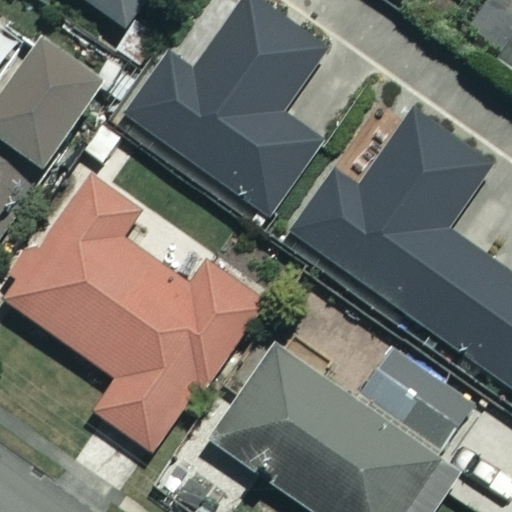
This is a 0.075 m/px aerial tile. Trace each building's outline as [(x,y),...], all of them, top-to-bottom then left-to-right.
[(79,0),(121,29),(141,0),(79,0)] [(511,27),(489,61),(511,76),(511,27)] [(0,244),(104,91),(38,46),(0,102),(0,244)] [(482,119),(394,57),(363,101),(451,163),(482,119)] [(437,214),(356,162),(321,217),(401,268),(381,299),(511,384),(511,220),(456,184),(437,214)] [(128,213),(80,181),(0,299),(0,305),(114,382),(93,414),(154,455),(257,302),(198,263),(186,282),(114,234),(128,213)] [(432,511),(459,469),(270,349),(206,449),(305,511),(432,511)]
